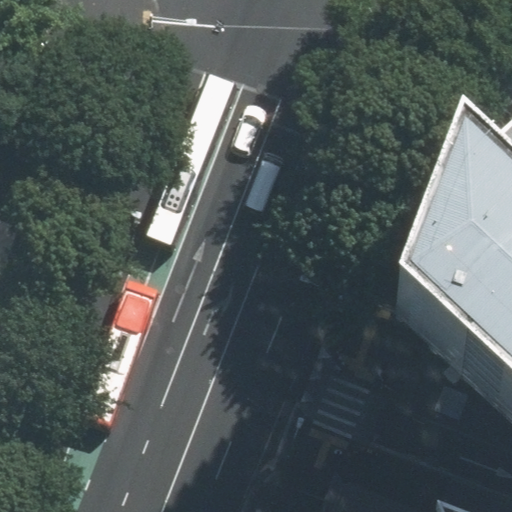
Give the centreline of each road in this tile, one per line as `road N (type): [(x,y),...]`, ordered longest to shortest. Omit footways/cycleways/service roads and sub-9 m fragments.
road 1 (secondary): [(198,385),(336,0)]
road 2 (residential): [(198,385),(511,496)]
road 3 (secondary): [(150,511),(198,385)]
